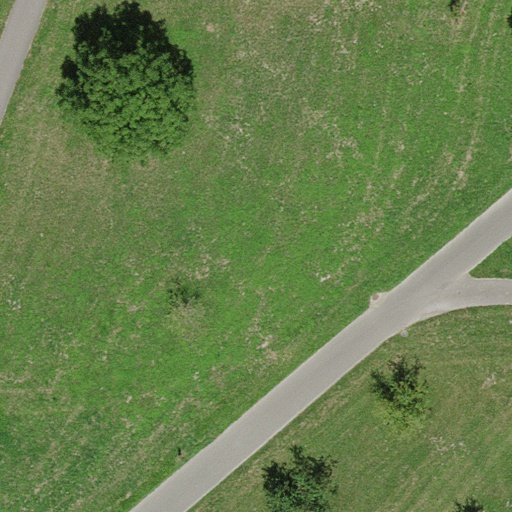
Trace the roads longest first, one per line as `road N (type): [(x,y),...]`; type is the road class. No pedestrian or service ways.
road 1 (residential): [(149,511),(423,285)]
road 2 (unclassified): [(0,121),(45,0)]
